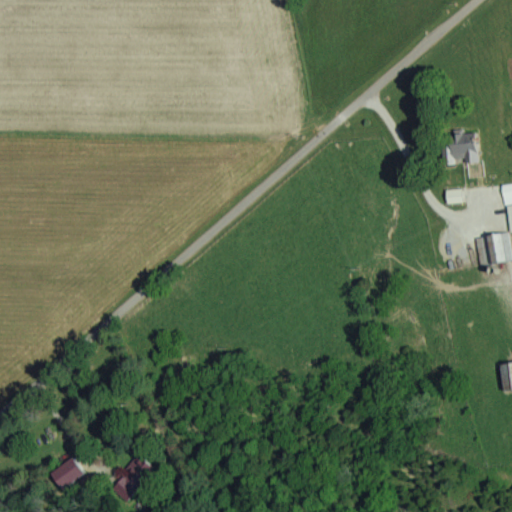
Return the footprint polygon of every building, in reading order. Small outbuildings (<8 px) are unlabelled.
[(464,158),(465,164),(476,163),(474,134),(454,135),(455,144),(446,144),(447,159),(464,158)] [(509,233),(511,232),(511,184),(500,186),(503,206),(505,206),(509,233)] [(462,204),(461,190),(445,191),(445,204),(462,204)] [(474,238),(478,266),(511,262),(509,234),(474,238)] [(511,363),(498,366),(503,393),(511,390),(511,363)] [(140,460),(113,490),(130,505),(157,476),(140,460)]
